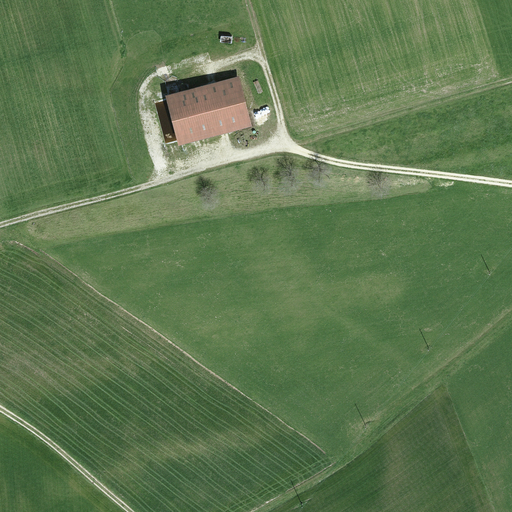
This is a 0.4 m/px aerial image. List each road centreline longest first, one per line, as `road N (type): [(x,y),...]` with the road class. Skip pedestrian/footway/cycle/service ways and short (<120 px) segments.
road 1 (track): [(0,224),(287,146)]
road 2 (track): [(511,78),(287,146)]
road 3 (track): [(245,0),(287,146),(343,163)]
road 4 (track): [(511,183),(343,163)]
road 5 (track): [(129,511),(0,408)]
